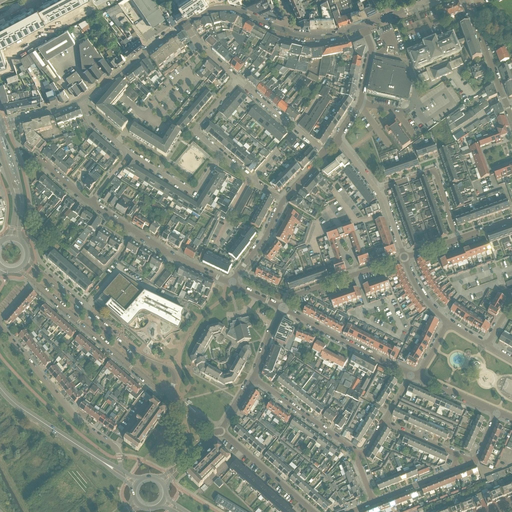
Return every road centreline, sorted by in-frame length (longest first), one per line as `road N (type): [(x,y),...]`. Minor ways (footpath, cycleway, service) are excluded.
road 1 (residential): [(168,390),(171,370),(128,348),(39,270)]
road 2 (residential): [(31,280),(155,388),(168,390)]
road 3 (residential): [(114,447),(72,414),(0,325)]
road 4 (residential): [(230,283),(90,203)]
road 5 (residential): [(413,375),(283,309)]
road 6 (residential): [(283,309),(290,296),(403,257)]
road 7 (residential): [(362,455),(253,377)]
road 8 (residential): [(457,238),(432,170),(375,187)]
road 9 (secondary): [(0,387),(104,463)]
road 10 (residential): [(511,119),(467,0)]
road 11 (residential): [(334,138),(358,102),(369,41),(362,24)]
road 12 (residential): [(219,431),(313,511)]
road 13 (residential): [(219,153),(194,192),(129,153)]
